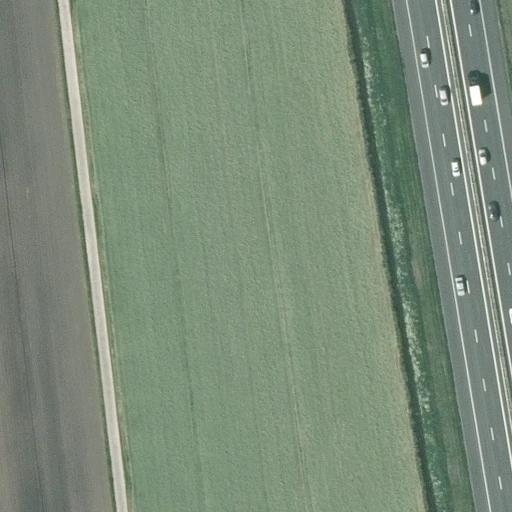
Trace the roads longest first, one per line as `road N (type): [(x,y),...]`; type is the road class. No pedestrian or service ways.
road 1 (motorway): [(415,0),(500,511)]
road 2 (motorway): [(511,208),(478,0)]
